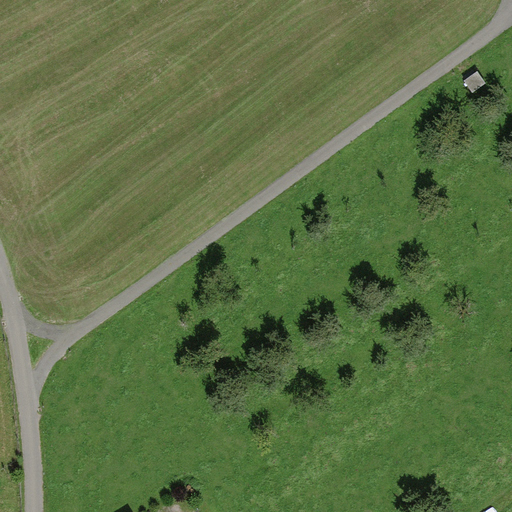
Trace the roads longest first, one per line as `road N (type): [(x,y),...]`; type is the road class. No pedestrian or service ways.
road 1 (track): [(28,391),(77,329),(511,14)]
road 2 (unclassified): [(33,511),(28,391),(0,262)]
